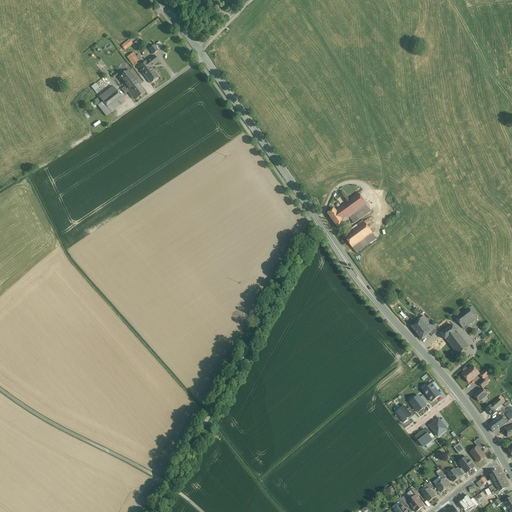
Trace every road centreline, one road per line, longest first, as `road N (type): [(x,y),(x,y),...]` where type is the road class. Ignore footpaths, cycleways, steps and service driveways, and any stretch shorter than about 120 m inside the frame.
road 1 (tertiary): [(199,50),(352,270),(458,393)]
road 2 (track): [(170,485),(314,227)]
road 3 (track): [(170,485),(0,386)]
